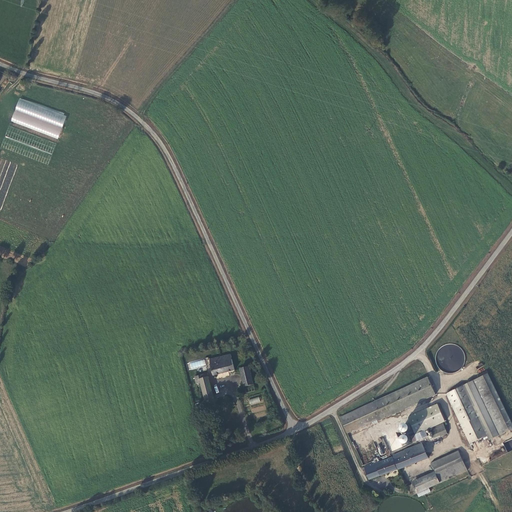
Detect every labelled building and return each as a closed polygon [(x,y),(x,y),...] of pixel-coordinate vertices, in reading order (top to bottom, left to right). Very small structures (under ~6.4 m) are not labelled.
[(59,138),(66,114),(18,99),(11,123),(59,138)] [(438,370),(461,374),(466,347),(439,343),(435,362),(439,363),(438,370)] [(235,369),(231,352),(209,357),(213,373),(235,369)] [(205,360),(188,362),(188,368),(205,366),(205,360)] [(240,368),(243,386),(253,383),(250,366),(240,368)] [(214,405),(207,373),(194,376),(196,383),(200,382),(206,406),(214,405)] [(511,428),(489,375),(473,381),(497,437),(511,430),(511,428)] [(380,416),(436,393),(429,376),(341,411),(348,426),(379,413),(380,416)] [(473,381),(464,385),(487,436),(488,440),(497,437),(473,381)] [(255,389),(253,383),(243,386),(245,392),(255,389)] [(447,393),(470,443),(487,436),(464,385),(447,393)] [(258,397),(249,399),(251,405),(260,402),(258,397)] [(444,420),(437,403),(407,415),(412,427),(414,432),(409,434),(412,440),(426,435),(424,428),(444,420)] [(412,427),(407,415),(400,417),(405,429),(412,427)] [(441,423),(427,428),(431,437),(432,439),(445,433),(441,423)] [(406,433),(405,433),(403,434),(402,435),(401,436),(400,438),(401,440),(402,441),(404,442),(405,442),(407,442),(409,441),(409,439),(410,437),(409,436),(408,434),(406,433)] [(511,438),(503,442),(506,452),(511,449),(511,438)] [(369,462),(361,465),(363,470),(366,478),(426,459),(422,443),(391,453),(392,455),(371,462),(369,462)] [(433,473),(437,482),(465,470),(457,451),(429,462),(433,473)] [(433,473),(409,483),(413,493),(414,492),(426,487),(437,482),(433,473)] [(413,493),(409,483),(405,485),(409,494),(413,493)] [(426,487),(414,492),(416,496),(428,491),(426,487)]
